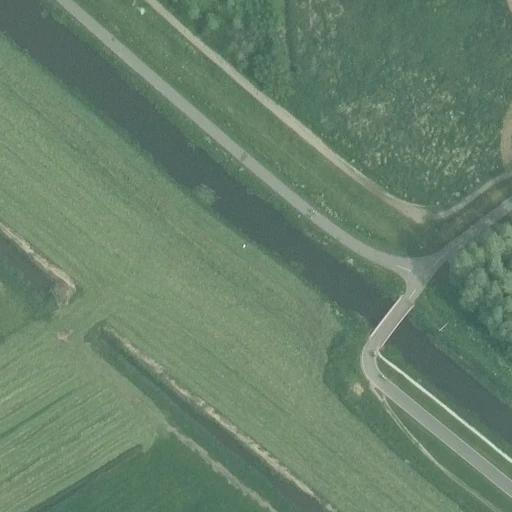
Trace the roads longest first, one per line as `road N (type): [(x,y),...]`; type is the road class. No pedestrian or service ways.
road 1 (unknown): [(511,176),(455,215),(413,221),(146,0)]
road 2 (unknown): [(509,511),(358,381),(366,360)]
